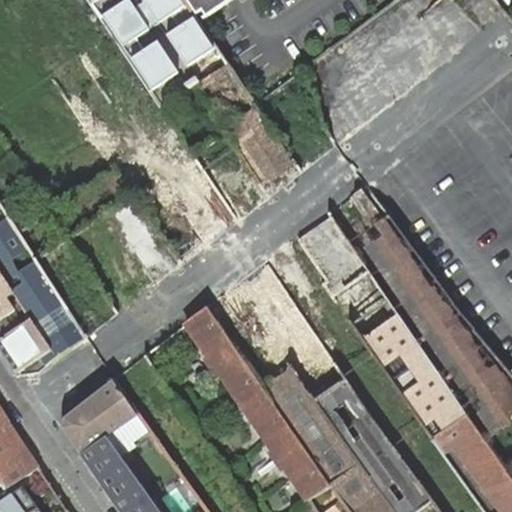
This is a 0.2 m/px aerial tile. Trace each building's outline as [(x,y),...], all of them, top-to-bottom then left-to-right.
[(87,0),(163,110),(196,88),(228,66),(200,24),(184,0),(87,0)] [(184,0),(195,15),(202,11),(218,0),(184,0)] [(218,0),(202,11),(206,18),(231,0),(218,0)] [(30,251),(9,219),(0,224),(0,274),(7,285),(18,278),(23,285),(13,293),(36,329),(65,308),(36,264),(19,276),(14,261),(30,251)] [(0,321),(16,311),(22,307),(14,295),(13,293),(7,285),(0,274),(0,321)] [(0,340),(31,321),(22,307),(16,311),(0,321),(0,340)] [(262,387),(209,310),(187,326),(209,358),(206,361),(218,378),(221,376),(274,453),(271,455),(283,472),(286,470),(308,502),(332,486),(262,387)] [(400,318),(365,341),(485,511),(511,511),(511,479),(508,475),(400,318)] [(0,340),(0,350),(16,374),(51,351),(36,329),(31,321),(0,340)] [(392,511),(290,367),(262,387),(332,486),(342,500),(350,511),(392,511)] [(150,434),(113,382),(64,419),(61,430),(82,459),(110,439),(124,458),(137,448),(135,445),(150,434)] [(344,382),(317,403),(393,511),(417,511),(432,501),(344,382)] [(0,478),(6,488),(40,466),(0,405),(0,478)] [(394,416),(408,439),(417,434),(404,410),(394,416)] [(110,439),(82,459),(119,511),(161,511),(124,458),(110,439)] [(40,511),(24,489),(0,505),(0,511),(40,511)] [(350,511),(342,500),(325,511),(350,511)]
